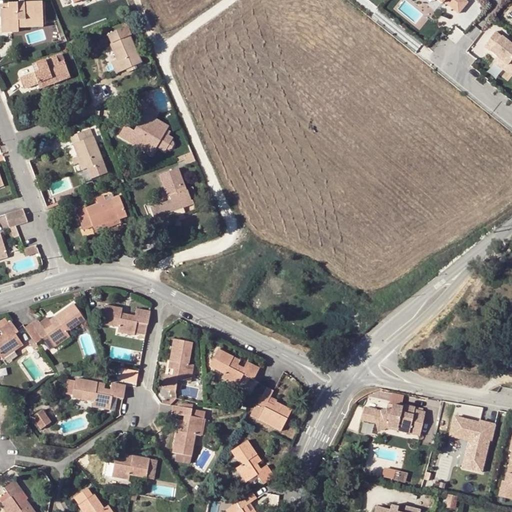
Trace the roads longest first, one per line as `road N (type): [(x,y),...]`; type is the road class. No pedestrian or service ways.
road 1 (residential): [(67,278),(0,105)]
road 2 (tertiary): [(383,353),(490,243)]
road 3 (residential): [(286,356),(163,291)]
road 4 (residential): [(163,291),(141,410)]
